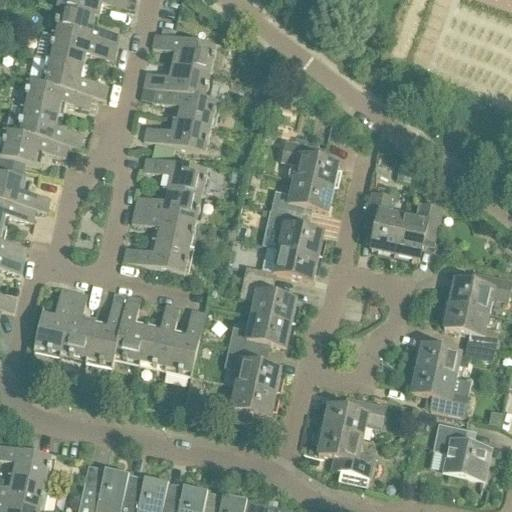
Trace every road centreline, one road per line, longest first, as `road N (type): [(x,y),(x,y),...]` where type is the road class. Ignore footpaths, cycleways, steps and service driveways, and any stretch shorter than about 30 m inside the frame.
road 1 (residential): [(511,224),(221,0)]
road 2 (residential): [(0,387),(36,423),(216,459),(279,481)]
road 3 (residential): [(307,376),(365,387),(374,339),(400,311),(403,287),(343,274)]
road 4 (residential): [(53,273),(89,146),(126,99)]
road 5 (residential): [(99,281),(126,99)]
road 6 (residential): [(53,273),(41,276),(12,370),(0,384)]
